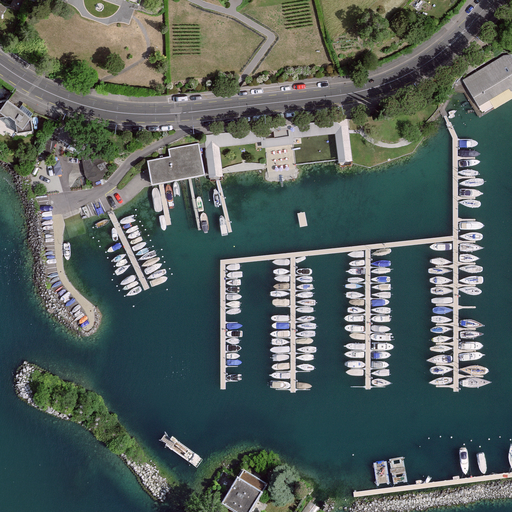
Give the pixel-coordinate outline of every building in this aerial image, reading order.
[(511,64),(507,55),(463,80),(478,107),(511,87),(511,64)] [(28,114),(3,97),(0,102),(0,112),(19,126),(28,114)] [(352,161),(346,118),(286,125),(287,136),(260,139),(261,148),(293,144),(293,138),(334,133),(338,163),(352,161)] [(223,177),(220,147),(254,142),(253,130),(203,136),(205,148),(209,179),(223,177)] [(146,159),(150,181),(203,171),(197,142),(167,147),(168,155),(146,159)] [(87,153),(86,177),(106,178),(107,154),(87,153)] [(236,511),(255,511),(266,495),(244,481),(228,507),(236,511)]
